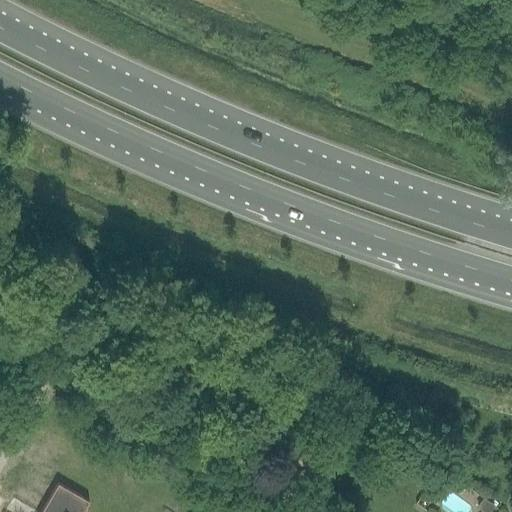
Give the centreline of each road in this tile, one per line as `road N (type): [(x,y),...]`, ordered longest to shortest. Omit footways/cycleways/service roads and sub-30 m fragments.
road 1 (trunk): [(511,235),(310,166),(95,75),(0,25)]
road 2 (trunk): [(0,78),(207,173),(511,281)]
